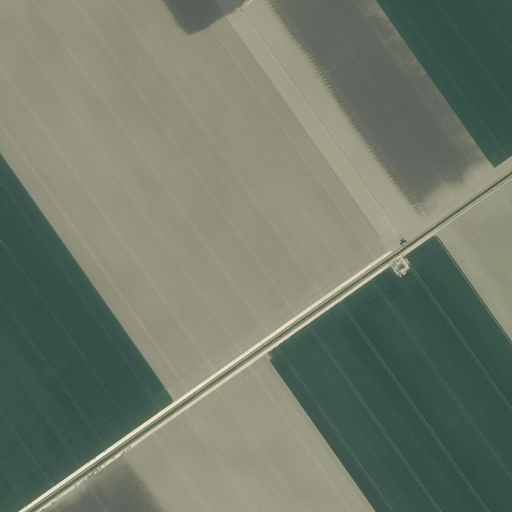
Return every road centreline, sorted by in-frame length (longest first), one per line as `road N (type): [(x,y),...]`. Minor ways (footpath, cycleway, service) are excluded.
road 1 (track): [(19,511),(386,254)]
road 2 (track): [(37,511),(390,263)]
